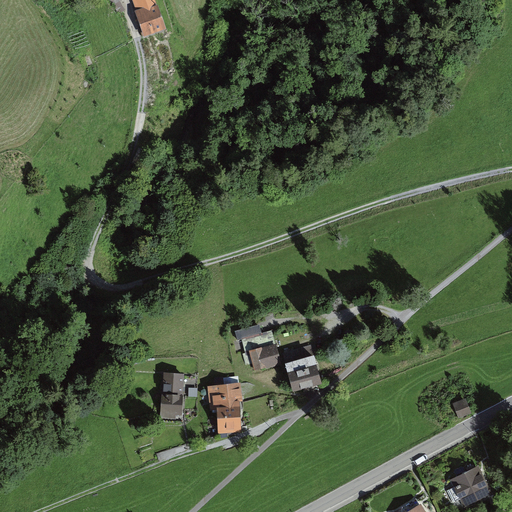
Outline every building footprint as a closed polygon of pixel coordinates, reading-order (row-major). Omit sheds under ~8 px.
[(119,0),(109,0),(118,13),(126,11),(119,0)] [(157,6),(154,0),(132,0),(136,11),(135,11),(143,37),(166,29),(158,5),(157,6)] [(281,365),(272,330),(262,333),(260,325),(234,332),(237,341),(242,339),(246,354),(243,354),(246,365),(253,363),(255,371),(281,365)] [(322,384),(312,346),(284,353),(294,391),(322,384)] [(182,415),(184,374),(164,373),(160,419),(175,420),(176,415),(182,415)] [(240,383),(208,387),(210,411),(217,410),(218,434),(241,433),(239,402),(243,402),(240,383)] [(197,388),(189,388),(189,397),(197,397),(197,388)] [(472,413),(466,399),(453,404),(459,418),(472,413)] [(478,467),(452,480),(456,487),(447,491),(453,503),(461,499),(465,507),(491,494),(478,467)]
